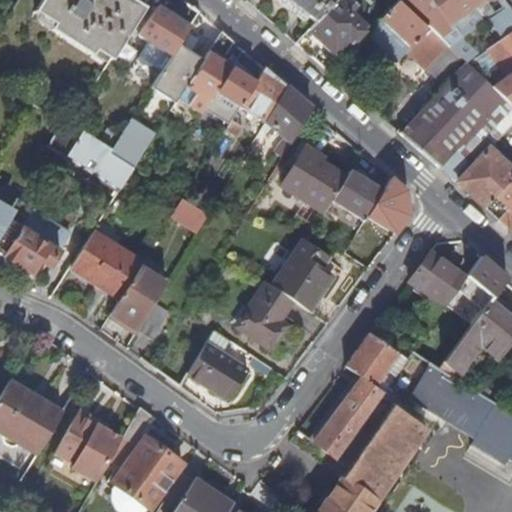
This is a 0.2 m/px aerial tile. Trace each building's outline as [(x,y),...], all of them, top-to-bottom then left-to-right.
[(94,50),(111,61),(144,9),(129,0),(43,0),(35,13),(55,26),(52,31),(91,56),(94,50)] [(335,0),(284,0),(313,25),(335,0)] [(357,6),(350,0),(335,0),(313,25),(308,30),(333,54),(347,39),(351,43),(365,29),(350,14),(357,6)] [(376,46),(378,48),(379,47),(395,63),(408,50),(444,84),(465,62),(450,47),(425,23),(400,0),(397,0),(381,18),(373,37),(379,42),(376,46)] [(400,0),(425,23),(450,47),(462,38),(489,21),(510,7),(504,0),(400,0)] [(178,46),(190,28),(157,7),(139,37),(161,51),(152,65),(162,72),(178,46)] [(489,21),(501,39),(511,31),(511,10),(510,7),(489,21)] [(502,63),(508,71),(511,67),(511,31),(501,39),(484,51),(496,67),(502,63)] [(229,39),(221,32),(207,54),(202,62),(178,99),(183,103),(192,90),(211,101),(216,92),(231,69),(221,62),(233,43),(229,39)] [(465,62),(467,64),(474,58),(472,55),(477,52),(462,38),(450,47),(465,62)] [(178,99),(202,62),(178,46),(162,72),(151,89),(175,104),(178,99)] [(249,73),(236,61),(231,69),(216,92),(241,107),(255,84),(246,78),(249,73)] [(455,151),(472,166),(487,149),(511,121),(511,106),(506,101),(491,87),(467,64),(465,62),(444,84),(398,133),(439,168),(455,151)] [(278,81),(264,69),(255,84),(241,107),(244,110),(242,114),(246,117),(249,112),(265,122),(272,110),(286,88),(278,81)] [(511,71),(491,87),(506,101),(511,96),(511,71)] [(272,110),(265,122),(262,127),(273,136),(275,131),(284,138),(274,153),(282,158),(311,109),(298,98),(286,88),(272,110)] [(133,169),(155,135),(131,121),(113,150),(109,155),(133,169)] [(242,127),(232,121),(226,130),(237,137),(242,127)] [(82,134),(62,122),(47,148),(66,160),(82,134)] [(82,134),(66,160),(118,192),(133,169),(109,155),(113,150),(83,133),(82,134)] [(264,146),(254,140),(241,163),(251,169),(264,146)] [(383,190),(363,179),(356,175),(350,171),(346,178),(319,162),(321,158),(298,145),(286,165),(291,168),(281,185),(326,211),(329,206),(336,210),(339,205),(356,215),(336,248),(345,253),(378,197),(383,190)] [(511,176),(511,171),(487,149),(472,166),(461,177),(458,175),(453,180),(484,208),(495,196),(511,176)] [(356,175),(363,179),(366,174),(359,170),(356,175)] [(511,176),(495,196),(508,208),(498,220),(509,230),(511,225),(511,176)] [(345,253),(361,264),(400,211),(378,197),(345,253)] [(12,209),(0,202),(0,262),(4,257),(32,212),(36,206),(33,205),(32,206),(18,198),(12,209)] [(172,217),(199,232),(209,216),(183,199),(172,217)] [(70,236),(32,212),(4,257),(32,276),(40,263),(49,269),(70,236)] [(93,232),(71,268),(99,286),(98,287),(101,289),(103,285),(123,297),(143,263),(93,232)] [(238,328),(272,351),(288,328),(281,323),(295,302),(315,315),(317,312),(313,310),(337,274),(343,278),(344,275),(336,270),(338,266),(304,243),(274,288),(268,284),(238,328)] [(446,306),(464,281),(444,267),(445,265),(444,264),(429,253),(409,281),(446,306)] [(481,257),(466,278),(470,280),(465,288),(477,297),(472,302),(483,310),(494,295),(506,279),(494,269),(481,257)] [(111,316),(138,332),(139,331),(155,304),(167,284),(148,273),(153,265),(145,260),(143,263),(123,297),(111,316)] [(447,374),(457,380),(478,351),(478,348),(479,348),(481,348),(497,361),(511,341),(511,319),(509,317),(511,313),(511,309),(494,295),(483,310),(440,368),(439,367),(439,370),(447,374)] [(169,312),(155,304),(139,331),(153,339),(169,312)] [(214,332),(188,375),(230,401),(249,371),(223,355),(230,342),(214,332)] [(346,367),(362,378),(375,388),(399,355),(370,334),(369,334),(358,350),(346,367)] [(383,394),(407,361),(399,355),(375,388),(383,394)] [(439,367),(431,362),(424,374),(409,398),(475,438),(472,444),(504,464),(508,457),(511,459),(511,411),(457,380),(447,374),(439,370),(439,367)] [(340,409),(315,442),(314,443),(336,459),(383,394),(375,388),(362,378),(340,409)] [(20,446),(32,453),(37,456),(63,412),(10,381),(0,397),(0,434),(3,443),(12,448),(20,446)] [(369,511),(426,431),(406,418),(391,407),(334,489),(317,511),(369,511)] [(114,483),(117,485),(148,508),(151,510),(184,465),(160,448),(144,436),(156,420),(141,409),(124,440),(111,462),(123,470),(114,483)] [(124,440),(109,432),(108,433),(98,428),(101,422),(81,411),(56,454),(75,464),(73,468),(99,483),(111,462),(124,440)] [(111,427),(101,422),(98,428),(108,433),(109,432),(111,427)] [(159,511),(229,511),(233,506),(223,499),(227,492),(212,482),(208,488),(185,474),(159,511)] [(146,511),(148,508),(117,485),(113,490),(113,500),(118,510),(121,511),(146,511)]
